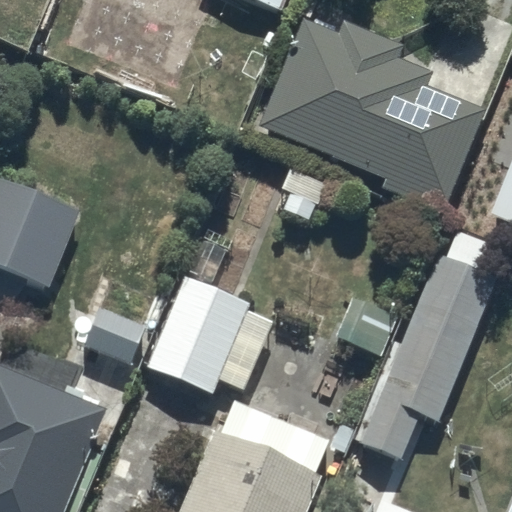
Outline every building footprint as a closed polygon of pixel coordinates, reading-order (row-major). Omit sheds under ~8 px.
[(210,0),(277,26),(287,0),(210,0)] [(298,36),(254,144),(382,197),(379,204),(436,228),(479,124),(424,101),(429,90),(392,74),(397,63),(339,38),(334,51),(298,36)] [(74,235),(0,201),(0,291),(40,309),(74,235)] [(401,359),(390,354),(349,452),(358,456),(356,461),(395,477),(413,434),(431,441),(491,296),(436,273),(401,359)] [(233,346),(243,320),(177,294),(141,385),(207,411),(214,394),(241,405),(260,357),(233,346)] [(70,511),(105,429),(0,384),(0,511),(70,511)] [(217,454),(212,452),(185,511),(314,511),(319,503),(309,499),(330,452),(237,410),(217,454)]
